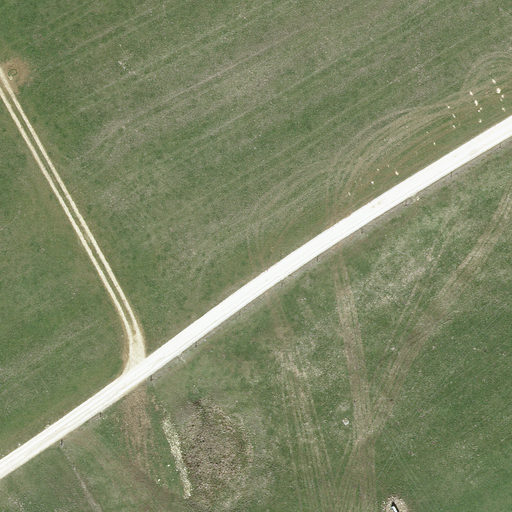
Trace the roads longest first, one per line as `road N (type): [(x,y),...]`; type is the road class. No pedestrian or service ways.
road 1 (track): [(0,469),(344,227),(511,124)]
road 2 (track): [(0,80),(128,316),(137,375)]
